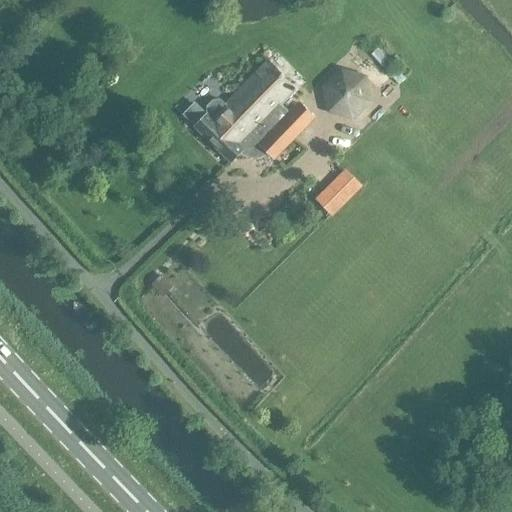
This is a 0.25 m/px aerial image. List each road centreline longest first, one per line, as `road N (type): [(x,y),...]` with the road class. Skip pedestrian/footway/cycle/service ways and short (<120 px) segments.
road 1 (unclassified): [(317,511),(0,181)]
road 2 (primary): [(148,511),(0,357)]
